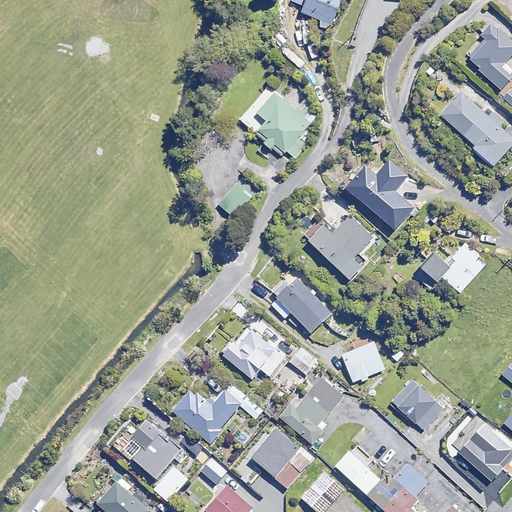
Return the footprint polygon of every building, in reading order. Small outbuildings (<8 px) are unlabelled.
[(293,0),(293,1),(304,6),(302,12),(332,23),(341,0),(293,0)] [(511,55),(511,41),(491,24),(479,37),(486,43),(472,59),(493,78),(511,55)] [(511,88),(511,81),(504,77),(496,89),(507,97),(511,88)] [(282,157),(321,113),(295,90),(285,100),(268,85),(238,118),(256,133),(282,157)] [(490,118),(463,93),(443,115),(477,145),(473,149),(492,166),(511,143),(511,136),(500,125),(503,121),(495,113),(490,118)] [(311,149),(300,140),(289,153),(299,162),(311,149)] [(408,176),(389,160),(377,174),(365,164),(346,186),(395,229),(414,207),(395,191),(408,176)] [(258,190),(243,176),(220,203),(235,217),(258,190)] [(373,238),(351,215),(333,233),(323,223),(309,238),(350,278),(367,261),(359,252),(373,238)] [(487,262),(465,242),(446,263),(435,253),(415,274),(431,290),(443,277),(460,292),(487,262)] [(331,314),(297,278),(270,303),(286,320),(293,313),(312,333),(331,314)] [(287,359),(243,329),(231,346),(227,343),(217,357),(247,378),(254,367),(272,380),(287,359)] [(376,343),(341,356),(351,384),(386,371),(376,343)] [(321,362),(301,347),(290,363),(310,377),(321,362)] [(511,356),(496,377),(511,390),(511,356)] [(319,372),(295,401),(292,398),(274,420),(306,445),(323,424),(319,420),(343,391),(319,372)] [(447,407),(412,379),(390,406),(425,434),(447,407)] [(225,390),(215,405),(189,387),(168,415),(194,434),(208,444),(239,400),(225,390)] [(511,415),(502,427),(511,435),(511,415)] [(142,418),(127,435),(122,430),(108,446),(150,483),(164,467),(180,450),(142,418)] [(511,456),(511,441),(483,418),(456,451),(493,480),(511,456)] [(309,464),(271,434),(246,464),(284,494),(309,464)] [(403,466),(387,485),(346,451),(341,457),(330,471),(380,511),(458,511),(450,505),(443,511),(410,511),(408,510),(428,486),(403,466)] [(225,469),(209,455),(194,471),(210,485),(225,469)] [(190,480),(173,466),(147,495),(164,510),(190,480)] [(327,511),(343,493),(319,474),(297,502),(309,511),(327,511)] [(146,511),(147,511),(114,482),(95,503),(105,511),(146,511)] [(246,511),(248,510),(221,486),(198,511),(246,511)]
